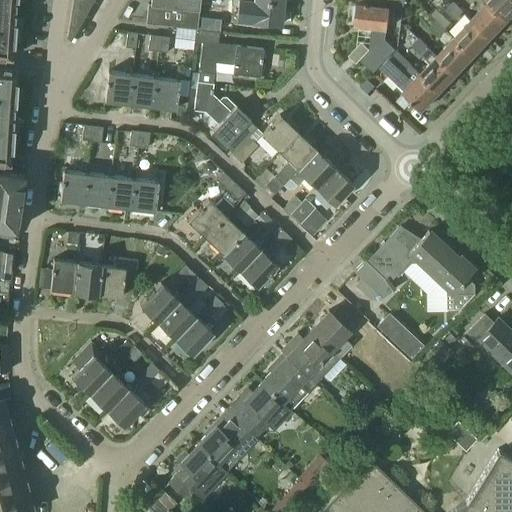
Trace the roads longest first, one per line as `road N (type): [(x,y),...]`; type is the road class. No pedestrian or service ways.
road 1 (residential): [(327,260),(182,129),(47,111)]
road 2 (residential): [(260,329),(167,235),(36,218)]
road 3 (residential): [(30,377),(36,398),(117,476),(197,393)]
road 4 (residential): [(414,169),(327,91),(312,54),(318,0)]
road 5 (residential): [(197,393),(120,324),(29,315)]
road 6 (residential): [(414,169),(511,66)]
road 7 (residential): [(511,262),(414,169)]
road 8 (residential): [(47,111),(115,0)]
road 9 (residential): [(327,260),(414,169)]
